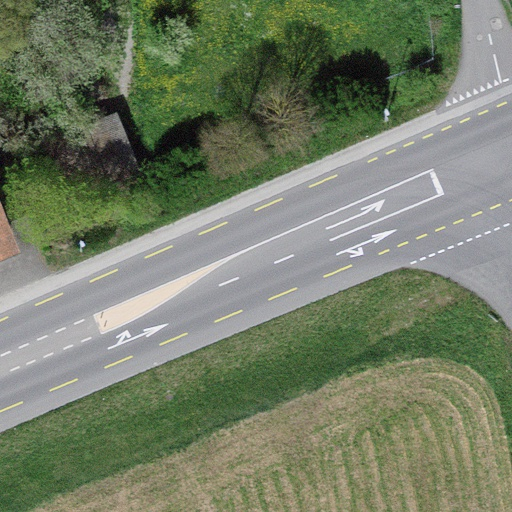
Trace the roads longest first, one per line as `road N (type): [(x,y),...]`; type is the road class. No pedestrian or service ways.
road 1 (primary): [(0,383),(511,169)]
road 2 (residential): [(511,135),(481,0)]
